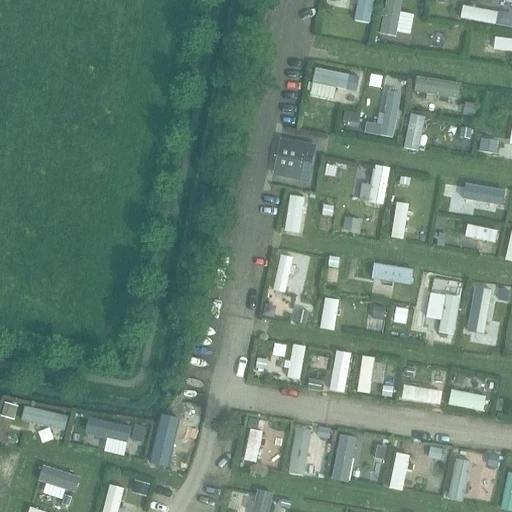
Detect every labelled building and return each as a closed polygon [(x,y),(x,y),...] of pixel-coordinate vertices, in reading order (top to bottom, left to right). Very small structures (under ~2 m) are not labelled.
[(373,9),(374,0),(357,0),(357,1),(362,2),(361,7),(373,9)] [(382,0),(382,11),(417,14),(418,2),(393,0),(382,0)] [(469,27),(472,0),(460,0),(459,11),(451,10),(450,24),(469,27)] [(511,25),(511,0),(510,0),(508,11),(500,10),(497,22),(511,25)] [(328,15),(322,42),(334,45),(339,17),(328,15)] [(380,19),(376,52),(388,54),(392,20),(380,19)] [(428,28),(423,57),(437,59),(442,30),(428,28)] [(511,44),(511,40),(476,38),(475,49),(511,52),(511,44)] [(350,72),(348,88),(361,90),(364,74),(350,72)] [(460,86),(416,79),(414,93),(418,94),(417,99),(426,101),(427,95),(439,97),(438,103),(447,104),(448,98),(458,100),(460,86)] [(347,92),(313,85),(310,99),(344,107),(347,92)] [(492,94),(487,122),(498,124),(503,96),(492,94)] [(389,119),(356,114),(354,125),(375,129),(374,133),(381,135),(382,130),(387,131),(389,119)] [(418,152),(424,119),(410,116),(403,150),(418,152)] [(497,135),(461,130),(459,141),(496,146),(497,135)] [(272,176),(308,184),(316,147),(280,139),(272,176)] [(382,206),(389,170),(375,167),(371,187),(362,186),(359,201),(382,206)] [(431,211),(435,183),(423,181),(421,198),(412,196),(410,212),(419,213),(419,210),(431,211)] [(439,209),(465,214),(467,202),(457,201),(458,196),(448,194),(447,199),(441,198),(439,209)] [(291,200),(286,231),(298,233),(303,202),(291,200)] [(345,207),(338,236),(349,239),(356,210),(345,207)] [(429,220),(394,214),(392,226),(427,232),(429,220)] [(473,214),(471,227),(500,232),(503,219),(473,214)] [(476,229),(444,224),(442,235),(461,239),(460,243),(467,244),(468,240),(474,241),(476,229)] [(326,246),(326,263),(346,262),(345,245),(326,246)] [(282,252),(276,281),(288,283),(294,254),(282,252)] [(365,301),(371,262),(357,260),(350,298),(365,301)] [(411,304),(418,271),(406,269),(402,288),(397,287),(396,294),(401,295),(399,301),(411,304)] [(460,311),(465,282),(454,280),(450,298),(445,297),(443,308),(460,311)] [(272,289),(265,323),(277,325),(281,305),(289,307),(291,295),(284,294),(284,291),(272,289)] [(468,310),(498,315),(500,304),(470,299),(468,310)] [(333,332),(338,302),(324,300),(320,329),(333,332)] [(455,322),(418,315),(415,330),(453,337),(455,322)] [(465,324),(459,353),(472,355),(477,326),(465,324)] [(299,382),(304,349),(293,347),(290,363),(284,362),(283,369),(288,370),(287,380),(299,382)] [(338,354),(331,388),(344,390),(351,357),(338,354)] [(391,367),(404,368),(405,355),(392,355),(391,367)] [(354,388),(382,392),(384,381),(371,379),(372,373),(364,372),(363,378),(356,376),(354,388)] [(438,393),(403,387),(401,399),(436,405),(438,393)] [(484,398),(451,392),(448,406),(482,413),(484,398)] [(96,422),(138,428),(141,415),(98,409),(96,422)] [(66,417),(37,410),(35,422),(51,426),(50,432),(62,435),(66,417)] [(0,423),(0,434),(12,440),(18,426),(2,420),(0,423)] [(157,424),(150,459),(164,462),(168,444),(172,445),(174,436),(170,435),(171,427),(157,424)] [(75,425),(71,443),(88,447),(93,429),(75,425)] [(147,431),(118,426),(116,437),(122,438),(121,443),(130,444),(131,439),(146,442),(147,431)] [(181,428),(178,443),(191,446),(194,431),(181,428)] [(248,435),(241,468),(252,471),(256,455),(261,457),(264,447),(258,446),(260,437),(248,435)] [(295,435),(289,475),(301,477),(307,437),(295,435)] [(372,460),(375,442),(366,440),(365,445),(363,444),(360,458),(372,460)] [(337,446),(330,480),(342,483),(346,462),(354,463),(356,450),(337,446)] [(414,467),(378,461),(376,474),(411,480),(414,467)] [(468,466),(461,502),(475,505),(482,468),(468,466)] [(456,474),(420,467),(418,478),(454,486),(456,474)] [(502,511),(511,511),(511,473),(506,473),(498,511),(502,511)] [(40,492),(73,500),(76,487),(43,479),(40,492)] [(205,484),(201,494),(220,503),(224,494),(205,484)] [(105,502),(137,511),(140,500),(122,495),(123,490),(112,487),(111,492),(108,491),(105,502)] [(65,511),(69,501),(38,491),(34,502),(64,511),(65,511)] [(268,511),(272,496),(257,492),(254,505),(248,503),(245,511),(268,511)]
